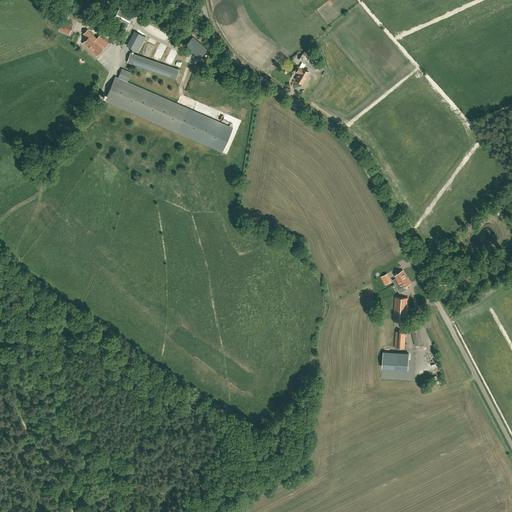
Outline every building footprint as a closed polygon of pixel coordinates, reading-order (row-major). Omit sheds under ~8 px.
[(133,14),(120,7),(113,22),(126,28),(133,14)] [(73,24),(66,21),(68,17),(63,15),(61,20),(63,21),(61,26),(60,29),(69,34),(72,28),(73,24)] [(109,44),(100,35),(97,39),(88,29),(83,34),(88,38),(83,43),(96,56),(109,44)] [(126,45),(138,52),(146,37),(133,31),(126,45)] [(302,54),(299,59),(303,61),(307,64),(309,59),(305,56),(307,53),(303,51),(301,54),(302,54)] [(127,62),(176,79),(179,70),(131,53),(127,62)] [(316,71),(319,65),(312,61),(310,65),(309,66),(316,71)] [(298,66),(295,71),(299,74),(295,80),(302,84),(309,72),(303,69),(304,66),(301,64),(299,67),(298,66)] [(127,82),(131,73),(122,69),(118,78),(115,76),(104,101),(200,143),(211,118),(127,82)] [(407,278),(403,270),(394,275),(400,285),(402,284),(403,287),(410,283),(407,278)] [(385,285),(392,281),(388,273),(381,277),(385,285)] [(407,315),(408,298),(395,297),(394,314),(407,315)] [(423,318),(425,328),(431,326),(429,316),(423,318)] [(411,331),(415,345),(423,343),(420,329),(411,331)] [(396,331),(395,347),(405,348),(406,332),(396,331)] [(409,353),(398,353),(398,368),(408,369),(409,353)]
